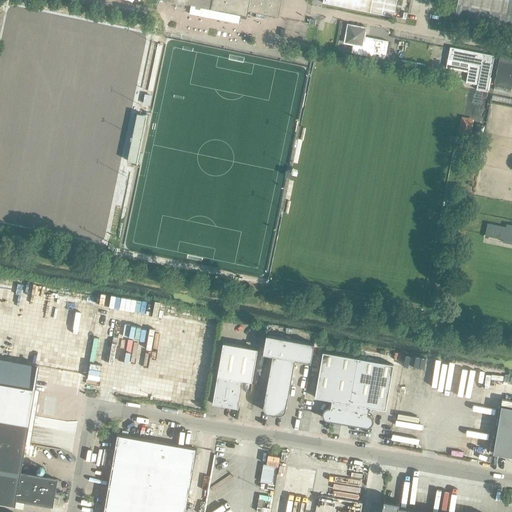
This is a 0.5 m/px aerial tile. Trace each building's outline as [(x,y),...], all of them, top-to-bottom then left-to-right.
[(86,0),(126,9),(128,0),(86,0)] [(210,9),(210,10),(247,17),(248,12),(278,18),(281,0),(161,0),(174,2),(174,3),(174,2),(210,9)] [(322,0),(322,3),(394,17),(397,0),(322,0)] [(511,0),(457,0),(454,18),(511,29),(511,0)] [(405,23),(406,19),(407,13),(404,12),(403,19),(396,17),(396,18),(395,21),(405,23)] [(348,25),(345,43),(353,44),(352,52),(384,58),(388,42),(364,37),(366,28),(348,25)] [(450,49),(446,68),(468,72),(466,83),(477,85),(476,90),(487,92),(494,55),(484,53),(479,53),(450,47),(450,49)] [(511,58),(500,56),(494,84),(511,87),(511,58)] [(147,117),(138,115),(127,163),(136,165),(147,117)] [(484,127),(477,126),(475,133),(483,135),(484,127)] [(511,244),(511,224),(506,224),(506,227),(488,223),(485,238),(488,238),(489,237),(503,240),(503,242),(511,244)] [(284,412),(286,408),(295,359),(311,362),(314,344),(266,335),(263,354),(272,355),(263,404),(263,408),(265,411),(268,413),(278,414),(279,414),(280,414),(281,414),(284,412)] [(218,374),(212,404),(238,408),(243,380),(252,381),(258,349),(223,343),(218,374)] [(342,419),(347,420),(358,358),(322,351),(314,397),(331,400),(330,407),(329,407),(328,407),(327,408),(325,408),(325,409),(324,410),(323,411),(323,412),(323,413),(323,414),(323,415),(323,416),(324,417),(324,418),(325,418),(326,419),(328,419),(341,422),(342,419)] [(0,501),(13,504),(14,498),(52,505),(56,479),(42,477),(43,472),(44,471),(44,470),(44,469),(44,468),(43,468),(43,467),(42,466),(41,466),(40,466),(40,467),(39,467),(38,468),(38,469),(38,470),(38,471),(38,472),(38,476),(19,473),(30,415),(30,413),(34,391),(38,366),(0,358),(0,501)] [(358,358),(347,420),(352,421),(352,424),(365,426),(366,426),(367,426),(368,426),(369,426),(370,425),(371,424),(371,423),(372,423),(372,422),(372,421),(372,420),(372,419),(372,418),(372,417),(371,417),(370,416),(370,415),(369,415),(367,414),(369,406),(385,409),(394,364),(358,358)] [(511,407),(501,406),(493,453),(511,456),(511,407)] [(157,442),(117,435),(108,487),(148,494),(157,442)] [(185,511),(197,449),(157,442),(148,494),(144,511),(185,511)] [(275,466),(263,464),(260,482),(272,484),(275,466)] [(144,511),(148,494),(108,487),(103,511),(144,511)] [(384,499),(381,511),(425,511),(398,507),(399,502),(398,502),(398,507),(384,504),(385,499),(384,499)]
